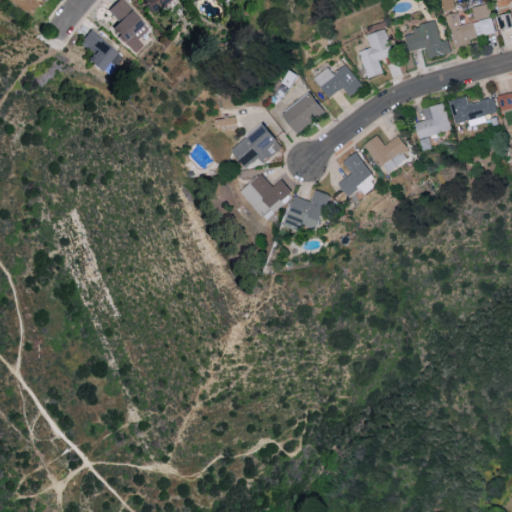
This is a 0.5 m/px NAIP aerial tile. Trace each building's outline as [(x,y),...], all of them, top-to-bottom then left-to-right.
[(116,0),(106,8),(115,21),(108,27),(119,42),(142,26),(122,0),(116,0)] [(168,0),(138,0),(146,13),(168,0)] [(440,0),(453,47),(470,42),(469,38),(494,32),(486,2),(471,6),(475,20),(460,24),(453,0),(440,0)] [(495,15),(499,30),(511,26),(511,20),(509,11),(495,15)] [(427,57),(450,52),(447,39),(440,40),(435,20),(412,25),(414,33),(404,35),(407,51),(424,47),(427,57)] [(358,51),(367,77),(382,72),(378,59),(391,55),(383,28),(366,34),(370,47),(358,51)] [(79,44),(90,51),(84,62),(102,72),(115,49),(87,32),(79,44)] [(333,73),(327,66),(313,77),(328,97),(342,86),(349,95),(362,85),(345,63),(333,73)] [(511,91),(496,96),(500,110),(511,106),(511,91)] [(293,132),(323,112),(310,92),(280,112),(293,132)] [(447,100),(454,123),(466,120),(468,126),(485,121),(483,114),(496,111),(492,96),(466,103),(464,95),(447,100)] [(421,107),(424,119),(413,122),(417,137),(450,130),(443,102),(421,107)] [(278,142),(260,122),(229,151),(248,170),(278,142)] [(397,134),(384,144),(376,134),(362,144),(384,172),(411,152),(397,134)] [(350,173),(337,182),(347,196),(359,188),(363,194),(378,183),(354,151),(341,161),(350,173)] [(272,185),(261,172),(240,189),(262,218),(292,193),(280,178),(272,185)] [(310,200),(292,195),(283,225),(295,228),(297,222),(317,228),(327,193),(313,189),(310,200)]
